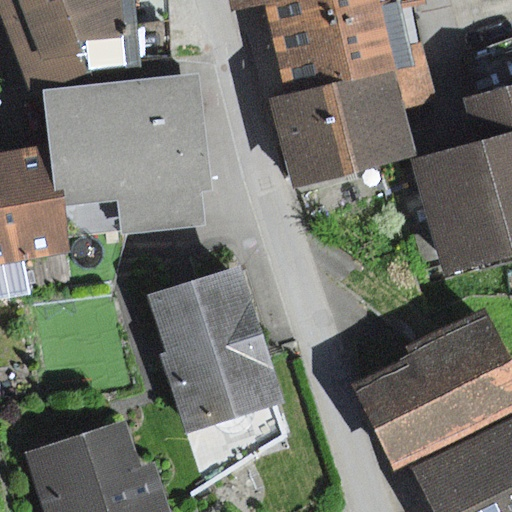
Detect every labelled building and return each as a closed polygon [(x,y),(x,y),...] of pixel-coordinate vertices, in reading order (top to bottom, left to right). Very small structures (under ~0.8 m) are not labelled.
[(0,0),(38,99),(107,78),(108,91),(174,84),(171,0),(0,0)] [(219,0),(221,9),(253,1),(255,0),(219,0)] [(255,0),(253,1),(273,91),(417,56),(405,2),(412,1),(412,0),(255,0)] [(459,134),(395,156),(429,270),(511,245),(511,36),(457,56),(468,87),(447,92),(459,134)] [(273,91),(255,93),(280,184),(403,149),(389,107),(428,100),(417,56),(273,91)] [(108,91),(54,97),(59,149),(65,198),(73,196),(75,212),(130,207),(132,242),(220,234),(216,200),(226,199),(213,80),(174,84),(108,91)] [(59,149),(0,158),(0,268),(78,256),(75,212),(73,196),(65,198),(59,149)] [(223,264),(136,293),(156,350),(151,352),(177,429),(185,427),(204,488),(282,436),(223,264)] [(397,352),(338,381),(379,466),(511,400),(511,383),(472,301),(391,341),(397,352)] [(511,511),(511,406),(396,462),(419,511),(511,511)] [(130,424),(29,457),(46,511),(174,511),(159,466),(146,470),(130,424)]
